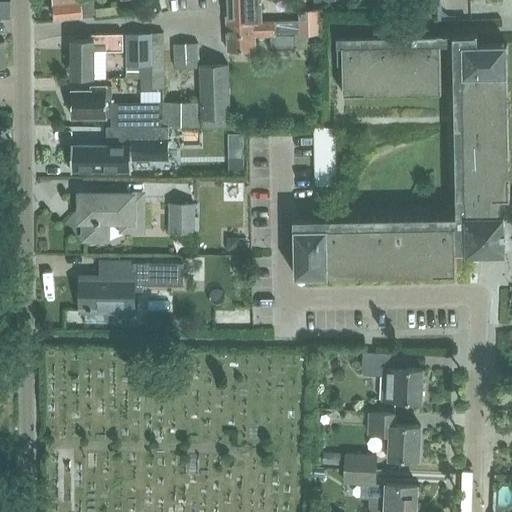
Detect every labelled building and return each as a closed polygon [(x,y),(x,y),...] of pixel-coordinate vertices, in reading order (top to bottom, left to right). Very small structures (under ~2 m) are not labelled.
[(226,0),(227,22),(262,21),(261,0),(226,0)] [(53,5),(54,20),(83,17),(81,3),(53,5)] [(300,9),(300,20),(275,21),(275,34),(294,34),(319,33),(318,8),(300,9)] [(275,21),(262,21),(227,22),(228,51),(255,50),(254,35),(270,35),(270,49),(295,48),(294,34),(275,34),(275,21)] [(165,77),(164,52),(164,32),(152,33),(153,64),(154,89),(165,88),(165,77)] [(72,78),(92,78),(91,44),(106,44),(106,50),(123,50),(123,33),(90,34),(90,39),(72,39),(72,78)] [(152,33),(127,33),(127,65),(128,78),(141,77),(142,77),(142,64),(153,64),(152,33)] [(187,67),(186,43),(174,44),(175,67),(187,67)] [(186,43),(187,67),(199,66),(198,43),(186,43)] [(465,198),(466,198),(501,197),(510,197),(510,178),(501,179),(501,154),(510,154),(509,117),(500,117),(500,92),(508,92),(508,55),(499,55),(499,43),(462,44),(465,198)] [(421,93),(441,93),(440,44),(343,46),(344,95),(365,94),(365,85),(377,85),(377,94),(397,94),(397,85),(420,84),(421,93)] [(231,125),(229,83),(228,63),(200,64),(201,84),(203,125),(222,125),(231,125)] [(153,64),(142,64),(142,77),(141,77),(141,89),(154,89),(153,64)] [(161,103),(112,103),(112,86),(92,86),(92,90),(72,90),(72,117),(112,117),(112,126),(142,126),(161,125),(161,103)] [(177,101),(178,123),(190,123),(189,100),(177,101)] [(189,100),(190,123),(202,123),(201,100),(189,100)] [(178,123),(177,101),(165,101),(166,124),(178,123)] [(107,145),(72,145),(72,169),(92,169),(105,170),(132,170),(132,157),(142,157),(167,157),(167,137),(167,125),(161,125),(142,126),(112,126),(107,126),(107,145)] [(338,185),(337,126),(313,127),(315,186),(338,185)] [(244,132),(231,133),(231,146),(245,146),(244,132)] [(85,239),(111,239),(111,223),(120,223),(120,233),(146,233),(146,194),(81,193),(81,219),(85,219),(85,239)] [(466,214),(467,250),(467,252),(505,252),(504,214),(501,214),(501,197),(466,198),(466,214)] [(195,232),(196,202),(170,202),(169,232),(195,232)] [(457,273),(457,251),(467,250),(466,214),(453,215),(453,224),(294,227),(295,267),(307,267),(307,276),(348,275),(348,266),(372,266),(372,275),(412,274),(412,265),(436,264),(436,273),(457,273)] [(241,236),(227,236),(227,249),(241,249),(241,236)] [(236,272),(246,272),(246,259),(236,259),(236,272)] [(110,276),(81,276),(81,310),(85,310),(85,322),(109,322),(109,310),(134,310),(134,290),(143,290),(143,281),(183,282),(184,262),(134,262),(110,262),(110,276)] [(160,314),(147,314),(146,330),(159,331),(160,314)] [(381,399),(395,400),(422,401),(423,368),(406,367),(407,354),(364,352),(363,374),(382,375),(381,399)] [(395,424),(396,411),(370,410),(369,433),(390,433),(389,458),(419,459),(421,425),(395,424)] [(323,451),(323,464),(343,464),(343,452),(323,451)] [(376,455),(346,454),(346,467),(375,469),(376,455)] [(315,467),(315,476),(323,477),(324,467),(315,467)] [(374,483),(375,469),(346,467),(345,481),(374,483)] [(416,511),(418,485),(398,484),(386,483),(386,497),(368,496),(367,511),(416,511)]
